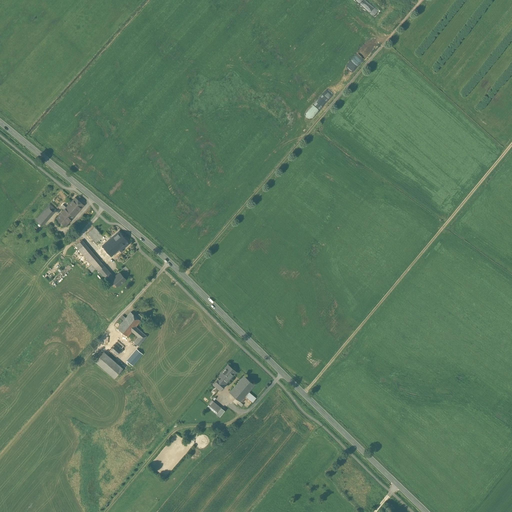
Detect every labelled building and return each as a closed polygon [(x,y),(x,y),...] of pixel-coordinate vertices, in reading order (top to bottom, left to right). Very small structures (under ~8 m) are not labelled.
[(390,21),(388,28),(381,25),(378,33),(387,36),(389,30),(393,31),(395,23),(390,21)] [(74,198),(56,219),(64,226),(83,206),(74,198)] [(49,205),(35,221),(42,228),(56,212),(49,205)] [(103,237),(94,228),(87,235),(96,244),(103,237)] [(119,233),(103,248),(114,260),(130,245),(119,233)] [(127,282),(120,273),(114,278),(82,240),(75,246),(113,290),(114,289),(116,291),(127,282)] [(127,337),(131,333),(141,342),(146,337),(136,328),(141,322),(130,313),(117,328),(127,337)] [(126,348),(117,342),(110,351),(118,358),(126,348)] [(136,352),(128,361),(135,367),(143,357),(136,352)] [(121,369),(105,355),(97,364),(113,378),(121,369)] [(212,385),(218,391),(236,372),(229,365),(212,385)] [(245,374),(231,390),(241,400),(256,384),(245,374)] [(224,408),(212,399),(207,406),(219,415),(224,408)]
